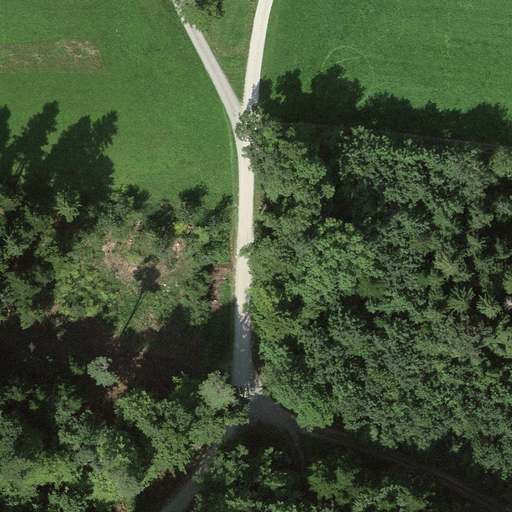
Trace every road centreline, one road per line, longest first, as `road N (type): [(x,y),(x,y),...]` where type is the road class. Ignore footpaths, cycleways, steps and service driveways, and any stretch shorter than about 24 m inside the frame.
road 1 (track): [(172,511),(214,459),(246,394),(244,131),(184,0)]
road 2 (track): [(266,0),(244,131),(336,131),(511,155)]
road 3 (track): [(501,511),(441,477),(278,414)]
road 4 (track): [(246,394),(278,414),(297,449),(309,511)]
